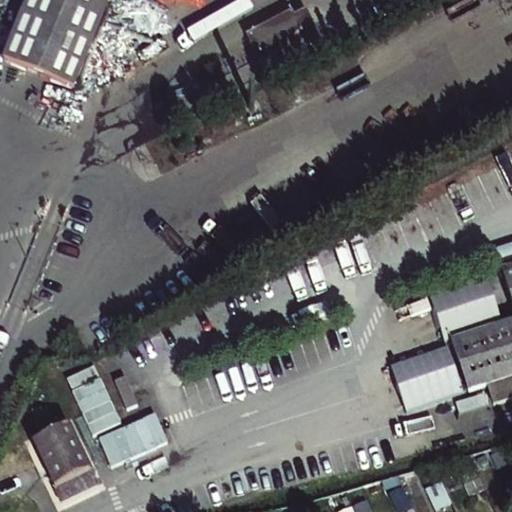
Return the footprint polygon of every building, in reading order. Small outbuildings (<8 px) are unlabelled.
[(115,0),(33,0),(7,61),(78,89),(115,0)] [(511,346),(469,360),(483,408),(511,399),(511,346)] [(34,452),(56,497),(93,479),(70,434),(34,452)] [(479,475),(464,480),(474,501),(487,495),(479,475)] [(451,511),(442,491),(427,498),(434,511),(451,511)] [(406,497),(389,501),(393,508),(409,504),(406,497)]
